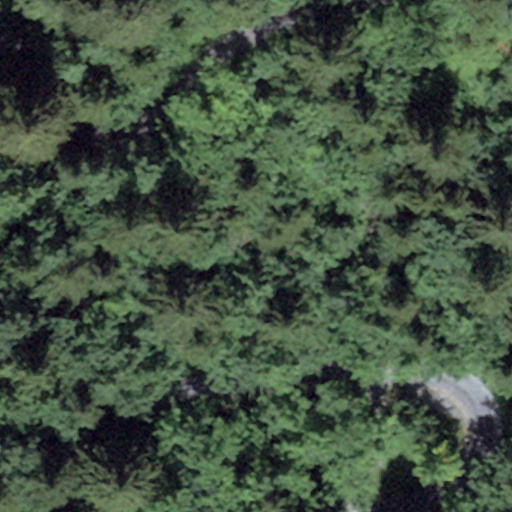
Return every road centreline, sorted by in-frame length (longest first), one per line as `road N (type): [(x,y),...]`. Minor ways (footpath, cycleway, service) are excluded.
road 1 (track): [(0,413),(132,405),(177,390),(311,373),(442,380),(476,394),(488,416),(486,450),(466,482),(407,511)]
road 2 (track): [(362,0),(240,32),(160,122),(128,138),(97,136),(30,59),(10,54),(0,62)]
